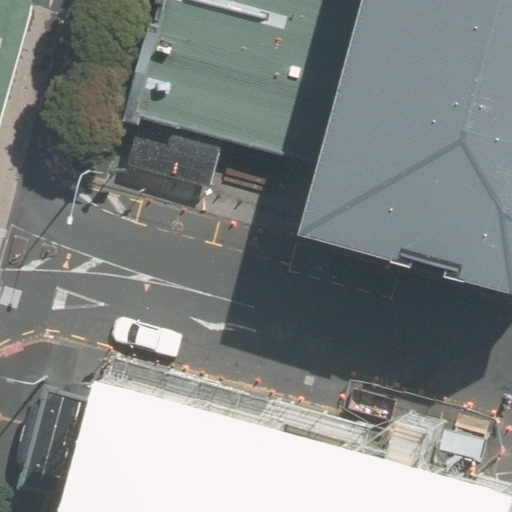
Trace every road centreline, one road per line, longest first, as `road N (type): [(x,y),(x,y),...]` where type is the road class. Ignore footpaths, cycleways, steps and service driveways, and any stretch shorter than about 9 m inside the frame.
road 1 (residential): [(0,166),(80,222),(245,304)]
road 2 (residential): [(245,304),(511,374)]
road 3 (residential): [(245,304),(0,300)]
